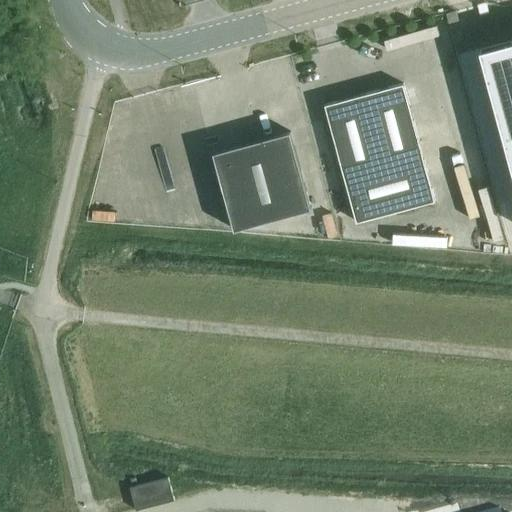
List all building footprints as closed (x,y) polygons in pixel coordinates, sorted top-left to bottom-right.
[(449,23),(458,20),(455,10),(446,13),(449,23)] [(511,166),(511,40),(480,49),(511,166)] [(356,221),(435,200),(403,83),(325,104),(356,221)] [(234,229),(311,208),(290,131),(213,152),(234,229)] [(136,509),(174,499),(168,476),(129,486),(136,509)]
